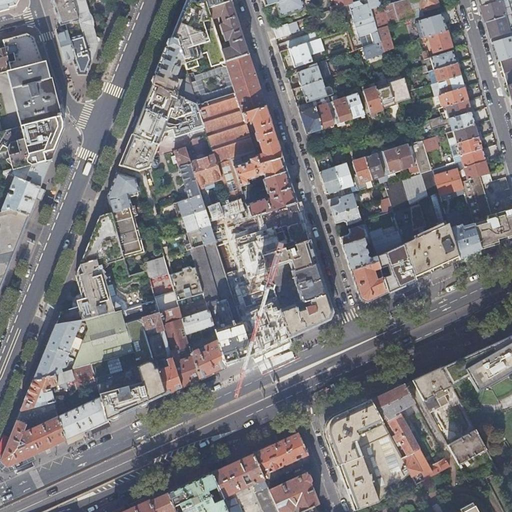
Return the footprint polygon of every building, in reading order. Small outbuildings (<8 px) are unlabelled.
[(0,0),(0,10),(2,10),(14,6),(18,0),(0,0)] [(49,0),(50,2),(53,9),(54,9),(55,12),(54,13),(56,19),(58,24),(59,24),(60,26),(65,24),(67,31),(80,28),(73,3),(72,0),(49,0)] [(79,0),(80,1),(73,3),(80,28),(90,62),(99,39),(95,37),(85,2),(90,0),(79,0)] [(196,4),(194,0),(185,0),(184,5),(210,15),(208,9),(205,1),(196,4)] [(208,0),(205,1),(208,9),(231,2),(230,0),(208,0)] [(304,8),(300,0),(286,0),(276,4),(278,11),(280,16),(304,8)] [(350,0),(332,0),(335,6),(330,8),(331,10),(348,5),(351,4),(350,0)] [(378,0),(366,0),(367,4),(369,10),(380,6),(378,0)] [(402,0),(380,6),(369,10),(373,23),(375,28),(412,17),(407,0),(402,0)] [(407,0),(412,17),(413,19),(422,17),(420,12),(416,0),(407,0)] [(436,0),(416,0),(420,12),(438,7),(436,0)] [(511,0),(504,0),(480,7),(485,23),(504,18),(509,16),(511,15),(511,0)] [(359,1),(351,4),(348,5),(355,28),(373,23),(369,10),(367,4),(360,7),(359,1)] [(208,9),(210,15),(212,20),(220,18),(222,25),(219,26),(224,42),(227,42),(230,48),(221,51),(222,54),(225,62),(248,55),(239,28),(231,2),(208,9)] [(198,66),(196,60),(198,60),(197,56),(207,53),(208,58),(222,54),(221,51),(212,20),(210,15),(184,5),(180,14),(175,27),(170,38),(177,41),(184,64),(186,70),(198,66)] [(420,39),(446,31),(445,28),(441,15),(423,20),(427,34),(420,37),(419,33),(412,35),(411,37),(412,41),(416,40),(417,40),(420,39)] [(314,27),(311,16),(287,24),(290,34),(314,27)] [(504,18),(485,23),(490,40),(509,34),(504,18)] [(373,23),(355,28),(358,38),(369,35),(372,46),(379,43),(375,31),(375,28),(373,23)] [(287,24),(271,29),(273,34),(275,40),(290,34),(287,24)] [(386,27),(375,31),(379,43),(382,53),(392,49),(386,27)] [(90,62),(80,28),(67,31),(75,58),(72,59),(73,59),(74,64),(78,74),(85,74),(88,68),(90,62)] [(75,58),(67,31),(57,34),(60,48),(64,61),(73,59),(72,59),(75,58)] [(447,35),(446,31),(420,39),(421,41),(428,39),(432,53),(451,48),(447,35)] [(287,46),(288,50),(318,40),(316,33),(316,32),(286,42),(287,46)] [(9,63),(11,71),(42,63),(33,38),(31,37),(29,36),(26,35),(15,37),(3,41),(5,49),(9,63)] [(155,76),(152,85),(196,103),(195,100),(189,78),(181,81),(178,79),(176,76),(181,65),(184,64),(177,41),(170,38),(166,50),(157,72),(155,76)] [(318,40),(288,50),(291,59),(294,68),(312,62),(310,56),(324,51),(320,39),(318,40)] [(502,40),(491,43),(497,63),(499,62),(511,58),(511,49),(506,52),(502,40)] [(0,50),(0,67),(5,66),(5,64),(9,63),(5,49),(0,50)] [(456,64),(452,51),(429,58),(432,66),(433,71),(456,64)] [(198,107),(205,129),(213,155),(221,179),(223,186),(227,198),(242,194),(241,192),(240,186),(233,167),(231,160),(246,155),(254,153),(252,148),(249,137),(245,123),(242,115),(265,107),(257,82),(248,55),(225,62),(225,63),(235,95),(212,102),(198,107)] [(511,84),(511,58),(499,62),(507,86),(511,84)] [(330,78),(325,61),(316,64),(322,80),(330,78)] [(9,71),(23,125),(61,115),(58,107),(55,101),(53,92),(45,71),(42,63),(11,71),(9,71)] [(189,78),(195,100),(210,95),(212,102),(235,95),(225,63),(188,75),(189,78)] [(316,64),(308,66),(309,69),(296,73),(298,79),(300,87),(322,80),(316,64)] [(433,71),(437,83),(459,76),(456,64),(433,71)] [(20,126),(23,125),(9,71),(6,72),(20,126)] [(459,76),(437,83),(441,95),(463,88),(459,76)] [(331,89),(328,88),(324,89),(322,80),(300,87),(304,98),(306,104),(312,102),(325,98),(328,97),(333,96),(331,89)] [(387,84),(375,88),(382,109),(394,105),(387,84)] [(131,135),(119,166),(138,171),(148,168),(162,133),(166,132),(168,139),(173,137),(174,139),(205,129),(198,107),(196,103),(152,85),(131,135)] [(361,88),(363,92),(370,113),(376,111),(382,109),(375,88),(370,90),(368,86),(361,88)] [(463,88),(441,95),(444,107),(467,101),(463,88)] [(357,94),(345,98),(352,119),(364,116),(357,94)] [(195,100),(196,103),(198,107),(212,102),(210,95),(195,100)] [(441,95),(434,97),(438,109),(444,107),(441,95)] [(333,126),(325,98),(312,102),(321,129),(333,126)] [(352,119),(345,98),(332,102),(339,124),(344,122),(352,119)] [(467,101),(444,107),(446,114),(448,120),(470,113),(467,101)] [(306,104),(297,107),(306,135),(321,129),(312,102),(306,104)] [(274,135),(265,107),(242,115),(245,123),(252,121),(255,133),(254,136),(249,137),(252,148),(259,146),(262,155),(256,157),(256,158),(258,165),(282,158),(274,135)] [(440,117),(428,121),(431,130),(446,125),(447,128),(450,127),(452,132),(474,125),(470,113),(448,120),(442,121),(440,117)] [(0,151),(2,148),(7,151),(9,160),(4,162),(4,163),(5,163),(5,164),(7,165),(9,166),(9,167),(10,168),(11,168),(11,169),(11,170),(17,169),(51,160),(59,139),(64,128),(63,122),(61,115),(23,125),(20,126),(1,131),(0,131),(0,151)] [(474,125),(452,132),(455,144),(477,137),(474,125)] [(434,137),(423,141),(427,154),(440,150),(436,137),(434,137)] [(477,137),(455,144),(459,156),(481,150),(477,137)] [(391,212),(409,207),(408,205),(437,191),(433,177),(427,154),(423,141),(410,145),(416,166),(417,166),(418,172),(418,173),(410,175),(404,177),(388,182),(382,184),(391,212)] [(407,145),(395,149),(402,171),(408,169),(410,175),(418,173),(418,172),(417,166),(416,166),(414,166),(407,145)] [(197,186),(189,163),(185,149),(173,152),(175,157),(171,158),(174,165),(177,164),(188,199),(172,204),(182,235),(186,234),(189,246),(186,247),(187,250),(190,250),(201,246),(205,245),(206,248),(216,245),(215,242),(210,226),(203,206),(197,186)] [(402,171),(395,149),(382,153),(384,159),(390,175),(402,171)] [(481,150),(459,156),(462,168),(485,162),(481,150)] [(343,196),(341,190),(334,168),(329,152),(313,157),(317,170),(319,177),(322,185),(325,195),(332,193),(334,199),(338,198),(343,196)] [(256,157),(254,153),(246,155),(248,161),(256,158),(256,157)] [(213,155),(189,163),(197,186),(221,179),(213,155)] [(376,155),(365,158),(372,180),(384,177),(378,161),(376,155)] [(284,165),(282,158),(258,165),(256,158),(248,161),(249,162),(233,167),(240,186),(248,184),(247,183),(250,183),(249,180),(256,177),(257,176),(262,175),(264,180),(286,172),(284,165)] [(372,180),(365,158),(352,162),(359,184),(372,180)] [(384,159),(381,160),(386,176),(390,175),(384,159)] [(15,175),(41,185),(42,183),(46,171),(51,160),(17,169),(15,175)] [(386,176),(381,160),(378,161),(384,177),(386,176)] [(485,162),(462,168),(466,181),(479,177),(488,174),(485,162)] [(346,164),(334,168),(341,190),(353,186),(346,164)] [(456,170),(433,177),(437,191),(439,195),(462,188),(460,182),(456,170)] [(286,172),(264,180),(262,181),(266,193),(268,193),(269,197),(265,200),(264,199),(245,205),(250,218),(262,214),(273,210),(288,206),(296,203),(286,172)] [(134,178),(116,174),(109,191),(106,198),(110,213),(123,258),(144,252),(133,216),(136,215),(133,205),(130,206),(127,194),(128,194),(129,197),(137,194),(136,191),(138,191),(134,178)] [(41,185),(15,175),(9,190),(14,192),(13,194),(9,193),(8,195),(7,195),(1,211),(10,209),(28,216),(33,205),(34,200),(41,185)] [(466,181),(460,182),(462,188),(469,211),(481,250),(511,236),(511,209),(491,215),(479,177),(466,181)] [(217,188),(221,200),(227,198),(223,186),(217,188)] [(338,200),(338,198),(334,199),(327,201),(329,208),(332,216),(356,208),(352,195),(338,200)] [(301,218),(296,203),(288,206),(291,214),(276,219),(273,210),(262,214),(273,248),(284,244),(283,241),(301,235),(296,220),(301,218)] [(360,221),(356,208),(332,216),(333,220),(334,224),(342,221),(345,223),(346,226),(360,221)] [(0,255),(14,252),(28,216),(10,209),(1,211),(0,211),(0,255)] [(449,229),(458,261),(461,259),(463,263),(472,258),(481,254),(480,251),(481,250),(469,211),(453,216),(457,227),(449,229)] [(391,212),(363,221),(364,222),(366,230),(369,237),(370,243),(372,248),(372,250),(383,246),(401,240),(391,212)] [(60,312),(55,325),(80,321),(85,320),(86,320),(115,313),(105,281),(107,278),(104,275),(105,273),(102,268),(124,262),(123,258),(110,213),(99,216),(74,277),(82,300),(79,301),(78,303),(76,305),(77,307),(60,312)] [(413,237),(411,238),(413,241),(402,246),(406,258),(413,277),(414,281),(438,270),(447,266),(458,261),(449,229),(447,225),(415,240),(413,237)] [(369,237),(366,230),(364,230),(358,227),(348,230),(348,232),(347,236),(339,238),(342,246),(369,237)] [(265,236),(256,238),(261,252),(270,250),(265,236)] [(370,243),(369,237),(342,246),(346,260),(350,271),(377,263),(375,257),(370,258),(367,256),(366,255),(367,254),(366,250),(364,249),(364,247),(365,245),(370,243)] [(262,256),(263,259),(267,271),(274,269),(274,267),(288,263),(291,271),(290,271),(290,273),(316,265),(313,253),(309,241),(262,256)] [(220,303),(201,246),(190,250),(195,268),(203,295),(208,310),(225,367),(237,362),(251,356),(241,323),(234,325),(227,301),(220,303)] [(373,252),(375,257),(377,263),(378,267),(388,264),(383,246),(372,250),(373,252)] [(257,251),(246,255),(249,264),(263,259),(262,256),(261,253),(258,254),(257,251)] [(0,255),(0,276),(4,276),(14,252),(0,255)] [(246,255),(245,253),(236,256),(239,267),(241,266),(249,264),(246,255)] [(143,264),(145,272),(151,289),(171,283),(169,277),(163,258),(143,264)] [(388,264),(378,267),(379,269),(382,278),(387,293),(395,290),(414,281),(413,277),(406,258),(388,264)] [(263,259),(249,264),(261,302),(275,297),(267,271),(263,259)] [(377,263),(350,271),(354,285),(359,300),(363,301),(366,303),(387,293),(382,278),(376,280),(374,271),(379,269),(378,267),(377,263)] [(242,313),(256,354),(265,349),(275,345),(261,302),(249,264),(241,266),(255,312),(246,315),(245,312),(242,313)] [(316,265),(290,273),(294,285),(292,286),(293,292),(295,291),(296,291),(299,301),(302,303),(326,295),(321,280),(316,265)] [(188,268),(181,270),(179,273),(169,277),(171,283),(177,303),(203,295),(195,268),(191,270),(188,268)] [(278,306),(289,338),(300,334),(328,320),(330,317),(332,313),(329,305),(326,295),(302,303),(299,301),(299,304),(291,306),(290,303),(278,306)] [(79,301),(82,300),(74,296),(70,304),(77,307),(76,305),(78,303),(79,301)] [(275,297),(261,302),(275,345),(289,338),(278,306),(275,297)] [(178,308),(158,314),(181,388),(193,382),(199,379),(181,319),(178,308)] [(225,367),(208,310),(181,319),(199,379),(219,370),(225,367)] [(45,350),(32,381),(55,375),(62,373),(61,369),(68,351),(71,352),(76,359),(72,370),(91,365),(133,353),(125,323),(121,311),(115,313),(86,320),(88,329),(85,337),(76,338),(74,337),(80,321),(55,325),(51,335),(45,350)] [(158,313),(141,318),(165,395),(181,388),(158,314),(158,313)] [(133,353),(91,365),(98,390),(100,397),(107,422),(135,409),(153,401),(165,395),(141,318),(125,323),(133,353)] [(439,368),(449,387),(466,378),(476,394),(511,372),(511,335),(511,336),(510,335),(439,368)] [(409,374),(412,381),(411,381),(422,402),(434,395),(436,399),(435,399),(437,402),(438,405),(427,411),(428,414),(447,404),(443,396),(447,394),(445,389),(449,387),(439,368),(434,370),(431,364),(425,367),(420,369),(409,374)] [(49,388),(57,401),(98,390),(91,365),(72,370),(62,373),(55,375),(58,385),(49,388)] [(26,395),(20,411),(53,402),(49,388),(58,385),(55,375),(32,381),(29,389),(26,395)] [(369,400),(369,401),(379,419),(384,416),(386,421),(385,422),(393,436),(391,437),(396,447),(398,446),(404,456),(400,458),(409,474),(415,485),(448,467),(443,458),(427,467),(398,415),(397,413),(413,404),(403,385),(392,390),(386,393),(375,398),(369,400)] [(434,395),(422,402),(425,408),(437,402),(435,399),(436,399),(434,395)] [(63,435),(65,441),(76,436),(79,435),(93,428),(107,422),(100,397),(57,417),(63,435)] [(323,433),(323,436),(329,452),(335,467),(336,466),(345,490),(353,511),(377,502),(409,474),(400,458),(379,419),(369,401),(332,418),(329,420),(327,422),(325,425),(324,428),(323,430),(323,433)] [(53,402),(20,411),(9,438),(0,460),(0,461),(7,467),(35,455),(52,447),(65,441),(63,435),(57,417),(54,406),(53,402)] [(272,437),(275,443),(296,434),(293,427),(283,432),(272,437)] [(446,445),(457,466),(484,451),(473,431),(446,445)] [(273,444),(251,455),(261,477),(306,455),(296,434),(275,443),(273,444)] [(0,460),(9,438),(3,435),(0,441),(0,460)] [(231,464),(209,474),(220,500),(252,485),(255,492),(253,493),(261,511),(276,511),(267,491),(264,484),(261,477),(251,455),(231,464)] [(225,511),(222,504),(220,500),(209,474),(208,474),(207,470),(185,480),(187,484),(185,485),(165,494),(171,510),(177,508),(178,511),(225,511)] [(305,474),(267,491),(276,511),(290,511),(292,506),(294,505),(296,511),(301,511),(317,505),(311,489),(305,474)] [(156,498),(148,502),(151,511),(172,511),(171,510),(165,494),(156,498)] [(222,504),(225,511),(239,511),(236,506),(235,506),(232,500),(222,504)] [(125,511),(151,511),(148,502),(138,506),(130,510),(125,511)]
